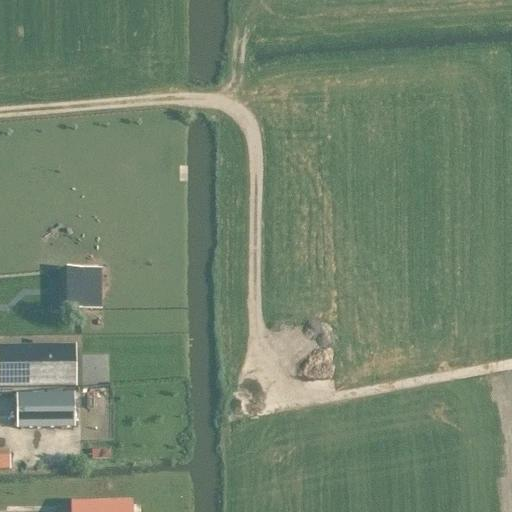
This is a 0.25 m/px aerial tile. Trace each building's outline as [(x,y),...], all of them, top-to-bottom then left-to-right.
[(94,303),(94,264),(57,264),(58,304),(94,303)] [(0,381),(73,381),(72,341),(0,341),(0,381)] [(71,389),(13,390),(14,422),(72,422),(71,389)] [(107,452),(107,444),(99,444),(99,452),(107,452)] [(130,511),(130,498),(68,499),(68,511),(130,511)]
